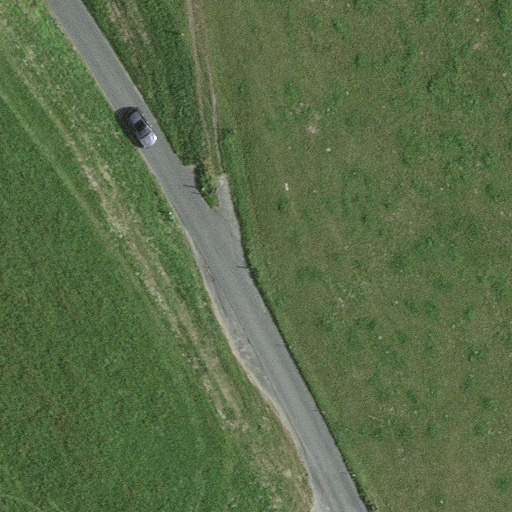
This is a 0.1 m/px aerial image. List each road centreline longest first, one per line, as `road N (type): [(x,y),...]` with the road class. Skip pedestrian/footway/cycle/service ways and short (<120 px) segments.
road 1 (tertiary): [(349,511),(69,0)]
road 2 (track): [(195,0),(224,170),(226,278)]
